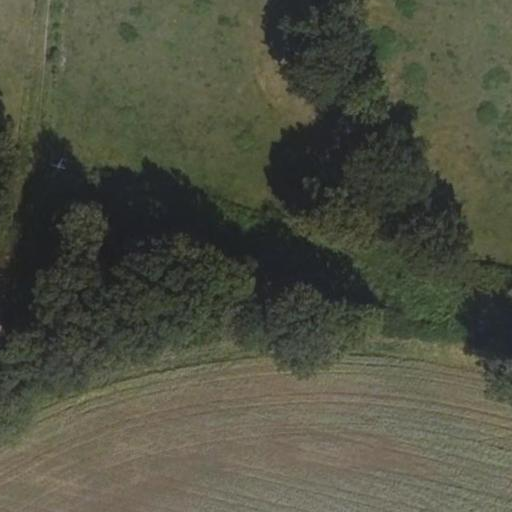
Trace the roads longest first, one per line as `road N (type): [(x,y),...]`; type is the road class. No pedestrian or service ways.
road 1 (track): [(511,348),(383,337),(259,340),(0,394)]
road 2 (track): [(54,0),(45,163),(0,287)]
